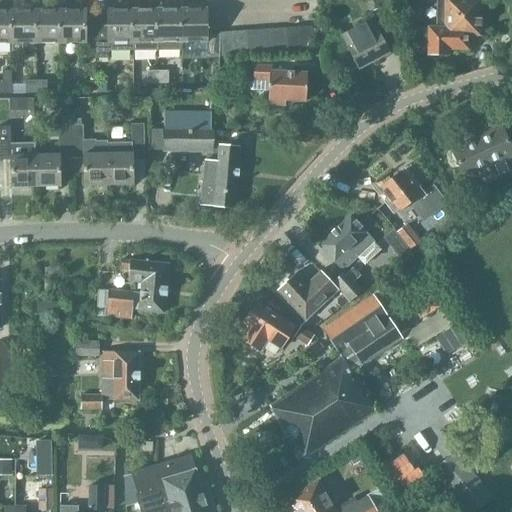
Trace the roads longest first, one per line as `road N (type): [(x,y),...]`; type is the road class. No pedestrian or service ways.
road 1 (tertiary): [(236,262),(305,180),(375,118),(511,73)]
road 2 (tertiary): [(236,511),(193,379),(196,339),(236,262)]
road 3 (residential): [(236,262),(167,236),(0,234)]
